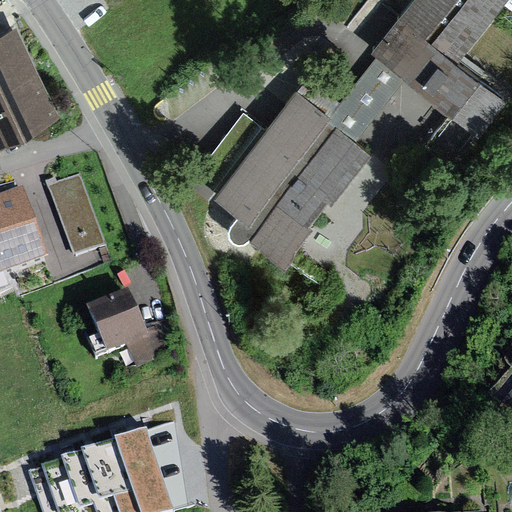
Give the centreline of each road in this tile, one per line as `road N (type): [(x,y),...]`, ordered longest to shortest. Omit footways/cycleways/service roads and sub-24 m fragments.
road 1 (tertiary): [(303,429),(335,431),(374,418),(410,381),(490,220),(511,200)]
road 2 (tertiary): [(113,122),(178,241),(232,394)]
road 3 (tertiary): [(37,0),(113,122)]
road 4 (residential): [(232,394),(211,420),(220,511)]
